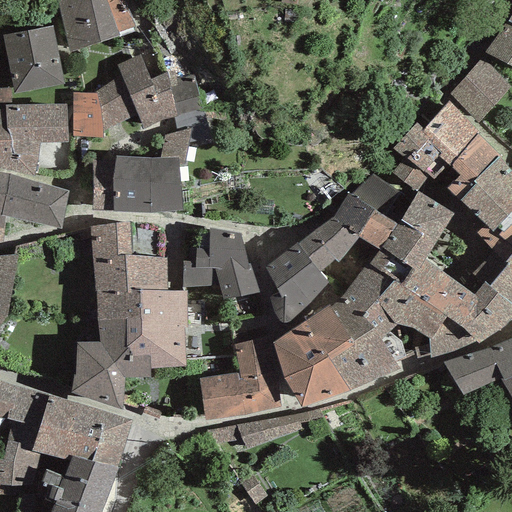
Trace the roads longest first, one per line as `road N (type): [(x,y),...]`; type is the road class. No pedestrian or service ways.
road 1 (residential): [(0,244),(146,213),(251,226),(288,405)]
road 2 (residential): [(288,405),(333,401),(511,332)]
road 3 (residential): [(153,429),(140,416),(0,373)]
road 4 (residential): [(153,429),(288,405)]
